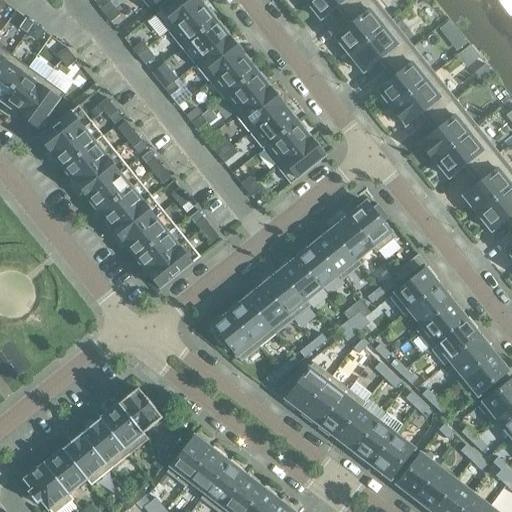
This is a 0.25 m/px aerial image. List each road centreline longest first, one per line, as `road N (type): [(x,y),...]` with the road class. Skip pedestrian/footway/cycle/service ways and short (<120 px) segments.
road 1 (residential): [(273,239),(100,29)]
road 2 (residential): [(151,339),(161,368),(324,493)]
road 3 (residential): [(338,474),(180,352),(151,339)]
road 4 (residential): [(511,329),(373,159)]
road 5 (residential): [(373,159),(246,0)]
road 6 (residential): [(0,174),(134,321)]
road 7 (residential): [(134,321),(0,429)]
road 8 (residential): [(151,339),(273,239)]
road 9 (residential): [(273,239),(373,159)]
